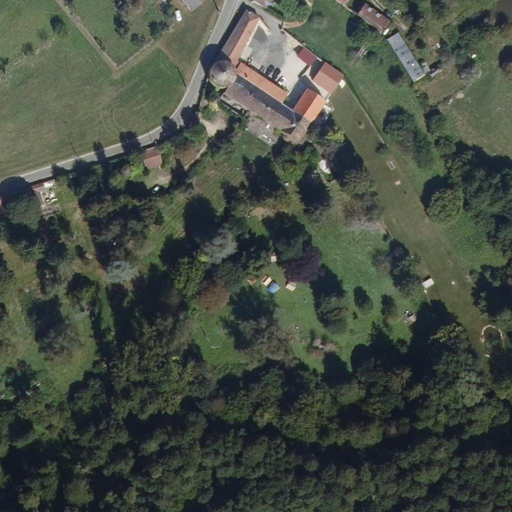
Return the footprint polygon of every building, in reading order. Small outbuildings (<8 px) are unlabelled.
[(177,0),(191,18),(214,0),(177,0)] [(399,12),(380,0),(370,0),(366,7),(392,24),(399,12)] [(253,51),(272,12),(257,4),(227,53),(229,53),(235,53),(242,57),(245,65),(253,51)] [(440,70),(411,25),(401,31),(429,77),(440,70)] [(297,57),(311,67),(319,57),(304,47),(297,57)] [(299,82),(253,51),(245,65),(291,95),(299,82)] [(354,66),(336,52),(332,60),(350,73),(354,66)] [(239,79),(245,65),(242,57),(235,53),(229,53),(227,53),(224,55),(218,66),(222,74),(226,78),(233,80),(239,79)] [(350,73),(332,60),(327,69),(337,76),(334,80),(342,85),(350,73)] [(291,95),(245,65),(239,79),(237,84),(296,122),(294,125),(296,128),(305,134),(310,131),(322,115),(303,103),(291,95)] [(322,115),(337,92),(319,78),(303,103),(322,115)] [(357,147),(351,137),(346,140),(352,150),(357,147)] [(173,157),(168,143),(151,148),(155,162),(173,157)] [(32,208),(28,192),(60,182),(58,176),(0,193),(0,199),(2,206),(16,202),(20,213),(32,208)]
